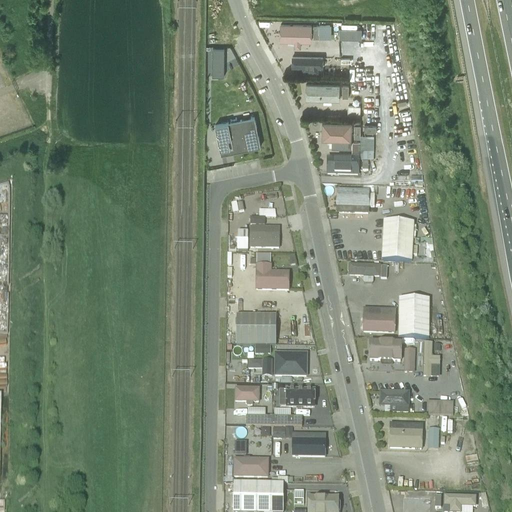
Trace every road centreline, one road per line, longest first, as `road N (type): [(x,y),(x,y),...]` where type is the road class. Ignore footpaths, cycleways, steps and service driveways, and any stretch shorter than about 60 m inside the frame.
road 1 (track): [(51,76),(45,511)]
road 2 (residential): [(209,511),(216,196),(228,185),(303,168)]
road 3 (residential): [(377,511),(303,168)]
road 4 (motorway): [(467,0),(511,219)]
road 5 (residential): [(303,168),(235,0)]
